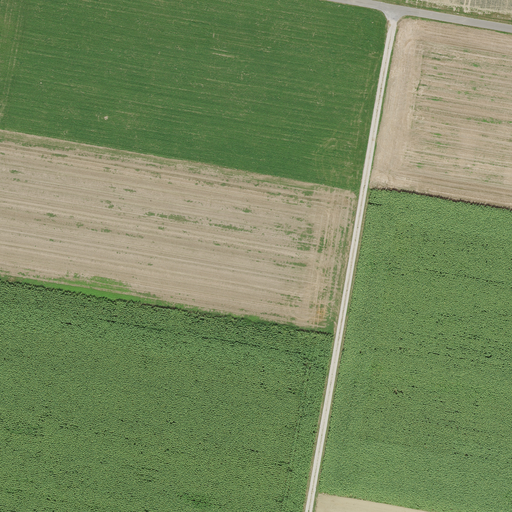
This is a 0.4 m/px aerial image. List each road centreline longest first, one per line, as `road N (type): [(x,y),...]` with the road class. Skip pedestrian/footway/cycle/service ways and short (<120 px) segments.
road 1 (track): [(391,9),(306,511)]
road 2 (track): [(511,27),(336,0)]
